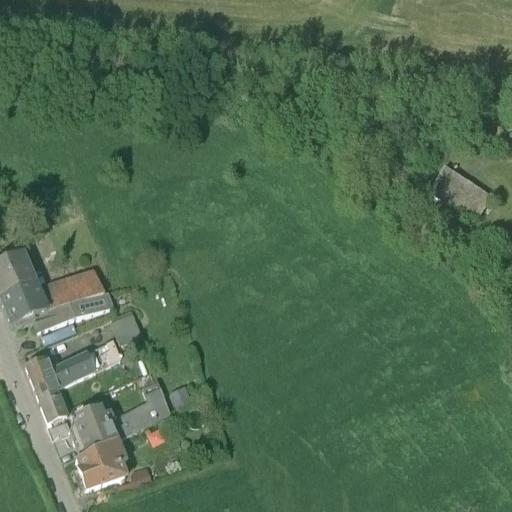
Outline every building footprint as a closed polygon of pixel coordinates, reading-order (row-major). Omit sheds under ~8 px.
[(490,204),(444,175),(431,196),(477,226),(490,204)] [(0,302),(32,289),(21,261),(0,269),(0,302)] [(93,278),(35,296),(44,318),(102,299),(93,278)] [(32,289),(0,302),(0,309),(9,334),(30,324),(44,318),(35,296),(32,289)] [(102,299),(44,318),(30,324),(36,337),(108,313),(102,299)] [(131,321),(111,329),(118,348),(139,340),(131,321)] [(77,363),(56,374),(51,361),(42,365),(54,397),(79,383),(92,378),(93,378),(86,359),(77,363)] [(54,397),(42,365),(24,371),(47,431),(65,424),(54,397)] [(97,414),(71,423),(74,433),(67,436),(79,466),(114,447),(137,435),(130,420),(110,429),(107,420),(100,422),(97,414)] [(124,470),(114,447),(79,466),(74,468),(77,476),(77,477),(85,498),(124,484),(119,472),(124,470)]
